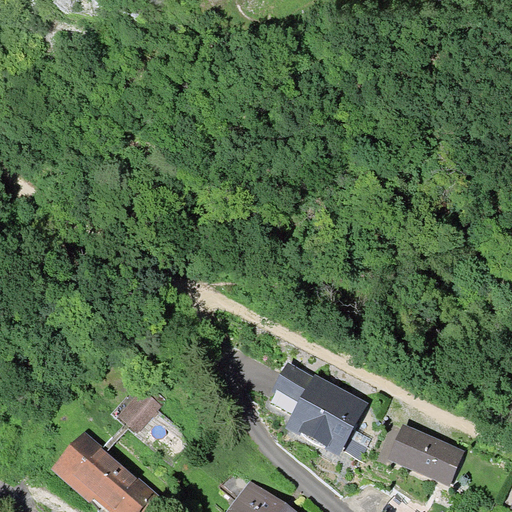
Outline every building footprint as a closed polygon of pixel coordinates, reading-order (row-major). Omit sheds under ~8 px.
[(305,408),(317,385),(290,370),(277,393),(305,408)] [(337,454),(362,409),(317,385),(305,408),(299,419),(293,431),(318,444),(337,454)] [(305,408),(277,393),(271,405),(299,419),(305,408)] [(406,433),(394,461),(420,472),(447,483),(458,455),(406,433)] [(86,439),(60,468),(110,511),(140,511),(154,497),(86,439)] [(221,490),(241,504),(252,489),(232,475),(221,490)] [(283,511),(252,489),(241,504),(235,511),(283,511)] [(417,511),(395,496),(383,511),(417,511)]
